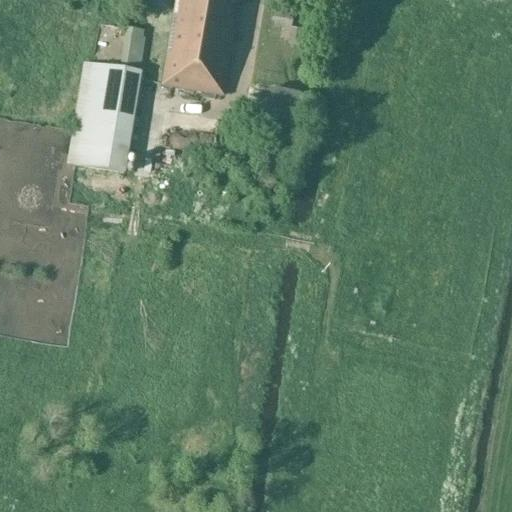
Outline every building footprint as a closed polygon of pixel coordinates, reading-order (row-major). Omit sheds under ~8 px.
[(174,0),(160,88),(223,98),(238,0),(174,0)] [(294,13),(274,10),(272,23),(275,23),(274,30),(291,32),(294,13)] [(74,167),(123,175),(140,73),(138,73),(143,39),(128,37),(123,70),(91,65),(74,167)] [(298,95),(276,92),(269,140),(291,143),(298,95)] [(189,98),(189,108),(177,107),(176,126),(212,128),(214,99),(189,98)] [(43,275),(54,275),(54,256),(43,256),(43,275)]
